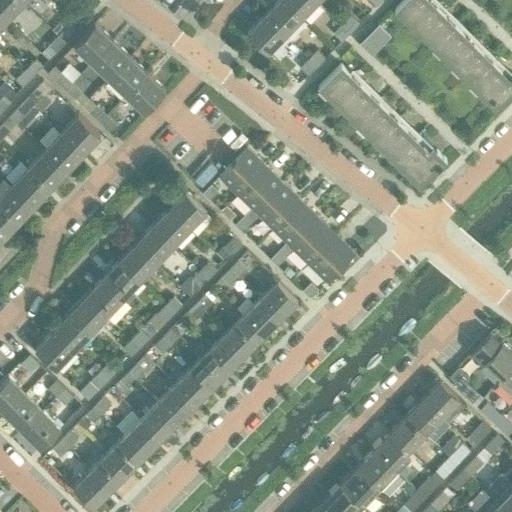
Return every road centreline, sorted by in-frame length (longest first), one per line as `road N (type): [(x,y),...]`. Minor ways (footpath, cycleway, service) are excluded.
road 1 (residential): [(147,511),(426,229)]
road 2 (residential): [(0,341),(76,270),(78,201),(212,66)]
road 3 (residential): [(284,511),(500,288)]
road 4 (residential): [(426,229),(212,66)]
road 5 (residential): [(426,229),(511,133)]
